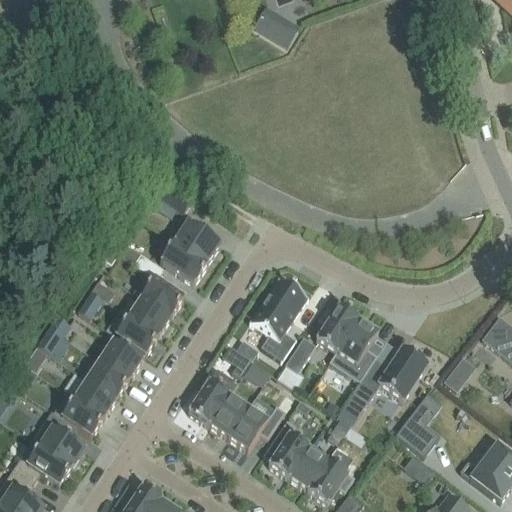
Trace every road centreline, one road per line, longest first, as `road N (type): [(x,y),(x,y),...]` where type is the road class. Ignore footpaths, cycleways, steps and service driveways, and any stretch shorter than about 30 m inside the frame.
road 1 (residential): [(150,421),(256,262),(275,249),(299,252),(364,287),(425,295),(511,254)]
road 2 (tertiary): [(511,200),(486,138),(453,0)]
road 3 (residential): [(286,511),(150,421)]
